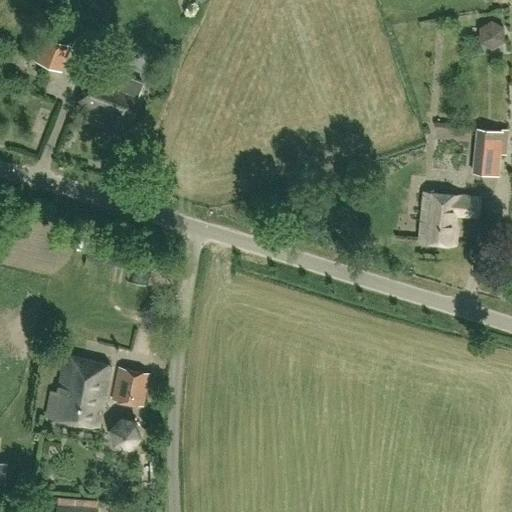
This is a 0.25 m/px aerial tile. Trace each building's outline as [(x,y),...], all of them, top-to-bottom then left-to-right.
[(504,25),(491,18),(479,25),(480,39),(492,46),(504,39),(504,25)] [(81,25),(72,48),(85,53),(94,30),(81,25)] [(36,60),(62,71),(72,46),(46,35),(36,60)] [(122,128),(140,91),(143,82),(93,62),(90,73),(77,106),(108,117),(106,122),(122,128)] [(497,175),(500,146),(507,147),(509,129),(502,128),(501,131),(479,128),(473,172),(497,175)] [(455,225),(456,214),(478,216),(480,197),(424,191),(419,241),(456,244),(457,225),(455,225)] [(89,239),(84,256),(106,262),(111,245),(89,239)] [(99,427),(111,367),(66,358),(58,392),(53,391),(47,416),(99,427)] [(144,406),(150,372),(119,366),(113,400),(144,406)] [(114,444),(131,448),(143,436),(138,419),(122,415),(109,428),(114,444)] [(128,483),(114,483),(114,499),(127,499),(128,483)]
